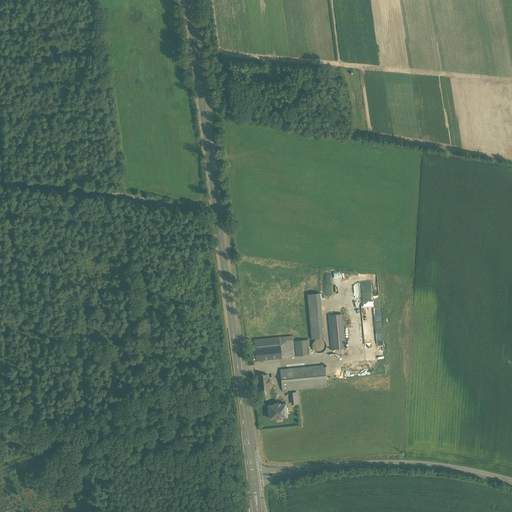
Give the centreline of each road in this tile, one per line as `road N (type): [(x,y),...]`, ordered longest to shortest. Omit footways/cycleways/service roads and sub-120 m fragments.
road 1 (primary): [(252,475),(188,0)]
road 2 (track): [(0,420),(237,486),(252,475)]
road 3 (tertiary): [(511,481),(399,463),(252,475)]
road 4 (track): [(172,203),(0,184)]
road 5 (track): [(0,186),(22,332)]
